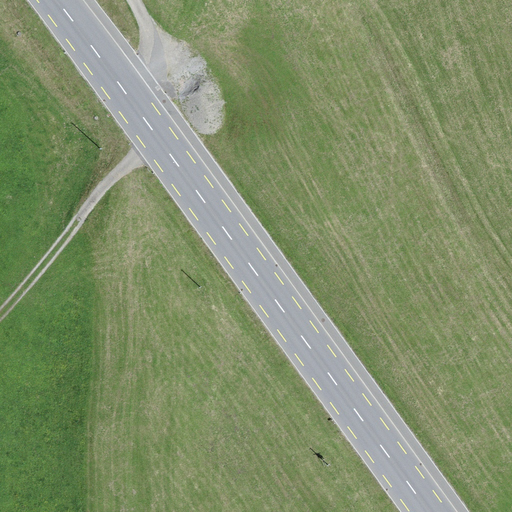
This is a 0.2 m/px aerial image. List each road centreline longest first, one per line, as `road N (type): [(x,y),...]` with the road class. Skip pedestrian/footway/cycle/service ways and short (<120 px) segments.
road 1 (primary): [(57,0),(428,511)]
road 2 (track): [(0,321),(116,174),(163,145)]
